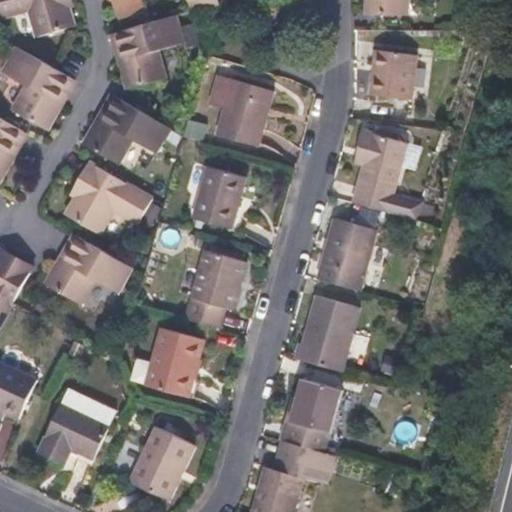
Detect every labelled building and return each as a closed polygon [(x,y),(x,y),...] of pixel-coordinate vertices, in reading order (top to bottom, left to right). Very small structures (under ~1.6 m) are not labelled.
[(0,0),(0,3),(4,16),(30,10),(39,37),(75,27),(69,5),(68,0),(0,0)] [(113,0),(118,16),(121,19),(146,12),(142,0),(113,0)] [(189,0),(193,11),(193,13),(220,5),(218,0),(189,0)] [(368,0),(369,14),(384,15),(407,15),(406,0),(368,0)] [(124,30),(117,32),(127,66),(123,67),(129,89),(137,86),(166,78),(159,50),(186,42),(179,15),(124,30)] [(17,46),(9,60),(4,70),(28,84),(15,110),(25,116),(47,128),(58,109),(55,107),(73,77),(55,68),(17,46)] [(416,59),(376,53),(371,99),(410,104),(416,59)] [(274,91),(232,79),(217,135),(258,146),(274,91)] [(132,106),(116,97),(99,129),(95,126),(86,144),(109,158),(120,164),(133,140),(158,153),(172,127),(132,106)] [(0,116),(0,177),(9,162),(6,160),(23,129),(19,127),(0,116)] [(361,157),(358,167),(348,203),(417,222),(422,203),(392,194),(406,145),(363,134),(357,156),(361,157)] [(96,166),(91,163),(75,190),(80,193),(96,166)] [(102,169),(96,166),(80,193),(67,215),(90,228),(102,235),(116,210),(139,224),(153,199),(102,169)] [(246,177),(208,166),(194,218),(231,229),(246,177)] [(371,230),(335,220),(318,279),(354,289),(371,230)] [(84,239),(79,236),(62,267),(59,265),(48,285),(82,304),(96,278),(121,292),(135,267),(84,239)] [(1,247),(0,249),(0,252),(29,269),(31,265),(1,247)] [(248,262),(204,250),(186,319),(220,328),(226,308),(235,310),(248,262)] [(0,324),(12,304),(9,303),(29,269),(0,252),(0,324)] [(348,306),(317,297),(304,345),(301,344),(296,361),(331,370),(348,306)] [(205,341),(162,329),(147,387),(189,398),(205,341)] [(37,379),(0,360),(0,409),(18,418),(37,379)] [(290,423),(286,422),(280,441),(283,442),(324,453),(341,391),(302,381),(290,423)] [(108,427),(61,404),(38,453),(63,465),(70,449),(93,460),(108,427)] [(195,446),(156,428),(131,483),(163,498),(177,470),(182,473),(195,446)] [(276,465),(267,463),(251,511),(294,511),(306,474),(318,477),(324,453),(283,442),(276,465)] [(182,473),(177,470),(163,498),(169,501),(182,473)]
